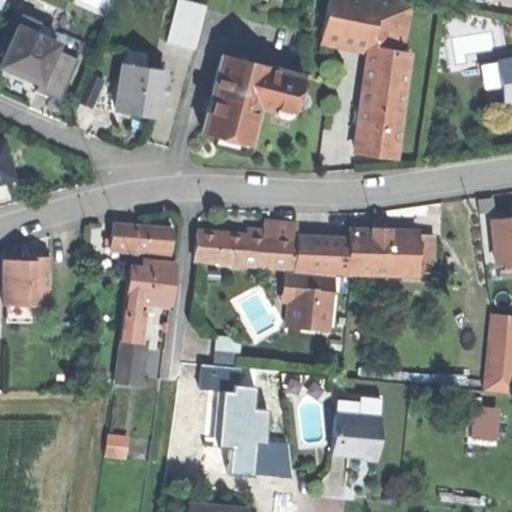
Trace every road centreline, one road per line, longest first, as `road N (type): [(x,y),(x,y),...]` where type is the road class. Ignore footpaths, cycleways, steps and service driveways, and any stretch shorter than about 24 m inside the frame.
road 1 (residential): [(143,190),(378,192),(511,170)]
road 2 (residential): [(0,108),(114,157),(143,190)]
road 3 (residential): [(0,226),(143,190)]
